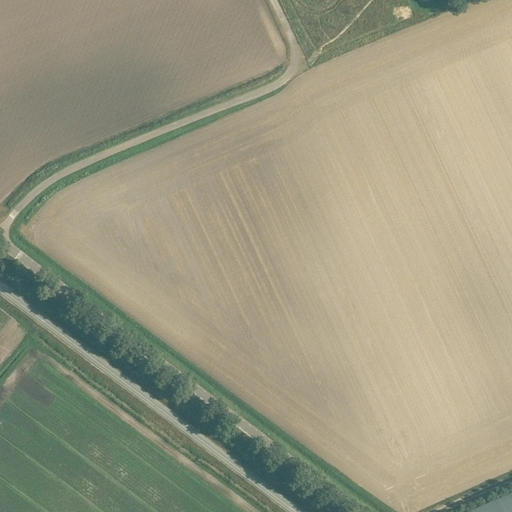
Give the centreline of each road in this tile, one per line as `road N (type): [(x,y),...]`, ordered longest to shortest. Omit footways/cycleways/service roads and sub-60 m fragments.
road 1 (unclassified): [(354,511),(0,242)]
road 2 (track): [(0,231),(64,170),(288,74),(295,50),(272,0)]
